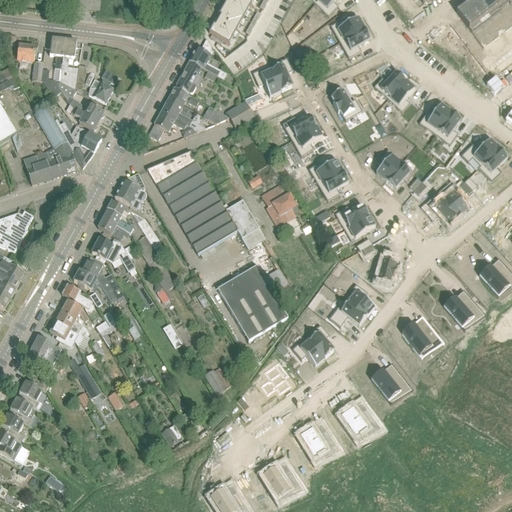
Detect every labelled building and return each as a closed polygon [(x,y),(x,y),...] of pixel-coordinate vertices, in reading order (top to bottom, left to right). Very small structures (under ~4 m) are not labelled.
[(238,0),(227,0),(223,8),(244,20),(251,7),(238,0)] [(320,0),(315,6),(328,19),(338,9),(334,5),(338,0),(320,0)] [(476,0),(473,0),(466,6),(479,23),(488,16),(476,0)] [(491,0),(476,0),(488,16),(498,8),(491,0)] [(506,0),(491,0),(498,8),(507,1),(506,0)] [(466,6),(456,14),(469,31),(479,23),(466,6)] [(223,8),(216,21),(237,32),(244,20),(223,8)] [(343,22),(330,29),(340,45),(364,31),(358,20),(346,27),(343,22)] [(216,21),(209,34),(212,36),(217,39),(223,42),(229,45),(237,32),(216,21)] [(364,31),(340,45),(349,61),(361,54),(358,49),(370,42),(364,31)] [(55,70),(61,71),(62,71),(65,42),(52,41),(50,57),(57,58),(55,70)] [(190,63),(202,70),(208,73),(208,74),(216,79),(217,78),(223,82),(226,76),(207,65),(211,57),(214,52),(206,41),(201,51),(197,49),(190,63)] [(60,83),(61,83),(60,84),(75,92),(79,70),(78,70),(68,69),(69,59),(75,59),(77,44),(65,42),(62,71),(61,71),(60,83)] [(35,48),(20,47),(18,63),(22,63),(22,66),(27,66),(27,64),(33,65),(35,48)] [(287,61),(270,68),(281,94),(293,89),(287,76),(292,74),(287,61)] [(196,88),(195,86),(193,85),(202,70),(190,63),(176,87),(190,95),(193,94),(196,88)] [(41,84),(41,83),(43,71),(43,66),(35,65),(33,83),(34,83),(33,86),(39,87),(40,84),(41,84)] [(75,92),(77,93),(83,97),(88,69),(79,67),(78,70),(79,70),(75,92)] [(270,68),(253,76),(259,89),(264,86),(270,99),(281,94),(270,68)] [(9,69),(0,74),(0,93),(18,84),(9,69)] [(41,83),(42,83),(49,92),(56,86),(60,84),(61,83),(60,83),(48,81),(49,72),(43,71),(41,83)] [(102,80),(103,81),(98,91),(90,90),(88,96),(106,106),(114,92),(109,89),(111,85),(115,87),(119,80),(106,73),(102,80)] [(205,79),(214,84),(216,79),(208,74),(205,79)] [(382,81),(374,89),(388,102),(405,83),(396,74),(387,85),(382,81)] [(405,83),(388,102),(402,114),(409,106),(405,102),(414,91),(405,83)] [(77,93),(75,92),(60,84),(56,86),(62,94),(69,104),(71,100),(72,101),(77,93)] [(62,94),(56,86),(49,92),(55,100),(62,94)] [(187,102),(197,108),(200,103),(175,89),(167,104),(173,107),(175,104),(177,106),(179,103),(184,106),(187,102)] [(343,93),(331,99),(334,105),(333,106),(338,115),(340,114),(346,123),(362,114),(355,102),(350,105),(343,93)] [(72,108),(74,110),(99,124),(104,114),(90,106),(88,110),(75,103),(73,102),(70,105),(72,108)] [(167,104),(162,113),(198,133),(203,131),(205,130),(198,126),(201,118),(196,115),(192,122),(179,116),(184,106),(179,103),(177,106),(175,104),(173,107),(167,104)] [(0,143),(17,134),(0,104),(0,143)] [(226,115),(229,120),(237,132),(256,121),(245,104),(226,115)] [(46,107),(33,115),(53,150),(47,153),(48,153),(23,161),(32,187),(78,173),(72,156),(74,155),(63,135),(62,135),(55,123),(46,107)] [(427,114),(419,126),(434,137),(451,114),(440,107),(432,118),(427,114)] [(79,125),(94,133),(99,124),(74,110),(71,115),(82,121),(79,125)] [(209,122),(216,126),(229,120),(215,112),(209,122)] [(184,138),(190,136),(198,133),(162,113),(149,137),(158,143),(164,132),(168,135),(174,125),(184,131),(183,133),(184,138)] [(451,114),(434,137),(449,147),(458,136),(453,133),(461,121),(451,114)] [(294,120),(282,127),(292,143),(316,129),(310,118),(297,125),(294,120)] [(316,129),(292,143),(301,159),(313,152),(310,147),(322,139),(316,129)] [(69,131),(63,135),(74,155),(83,170),(94,155),(102,142),(82,131),(75,142),(72,137),(69,131)] [(22,145),(18,134),(12,139),(17,153),(22,145)] [(474,146),(461,158),(468,165),(472,161),(480,169),(498,151),(490,142),(480,152),(474,146)] [(480,169),(478,170),(491,184),(500,175),(496,171),(507,160),(505,158),(507,156),(502,151),(500,153),(498,151),(480,169)] [(385,165),(376,175),(385,183),(402,164),(388,152),(381,161),(385,165)] [(214,193),(191,154),(147,172),(201,261),(207,257),(204,253),(238,233),(223,207),(214,193)] [(321,164),(309,172),(318,188),(342,173),(336,163),(324,170),(321,164)] [(402,164),(385,183),(395,192),(412,173),(402,164)] [(342,173),(318,188),(328,204),(340,197),(337,191),(349,184),(342,173)] [(145,195),(145,194),(143,193),(145,189),(138,175),(124,183),(115,199),(141,213),(141,210),(143,208),(141,207),(140,204),(143,204),(144,203),(145,202),(146,201),(147,199),(147,198),(146,196),(145,195)] [(469,180),(464,184),(472,193),(477,189),(469,180)] [(417,181),(409,189),(414,194),(422,185),(417,181)] [(464,184),(460,189),(468,197),(472,193),(464,184)] [(279,186),(261,197),(268,209),(267,210),(269,214),(278,229),(286,224),(296,218),(291,211),(297,208),(290,196),(286,198),(279,186)] [(422,186),(415,194),(419,198),(427,190),(422,186)] [(444,202),(459,220),(469,212),(454,194),(444,202)] [(441,198),(427,211),(435,220),(440,216),(450,228),(459,220),(444,202),(441,198)] [(260,230),(243,202),(228,211),(225,206),(223,207),(238,233),(247,250),(265,239),(260,230)] [(131,236),(135,244),(146,238),(138,226),(129,215),(130,214),(125,211),(126,211),(121,208),(112,203),(103,221),(116,227),(131,236)] [(347,209),(335,216),(344,232),(369,218),(362,207),(350,214),(347,209)] [(19,215),(0,221),(0,247),(4,250),(5,249),(15,255),(28,232),(26,231),(33,218),(24,213),(22,217),(19,215)] [(129,215),(138,226),(146,238),(155,253),(163,248),(146,222),(131,214),(130,214),(129,215)] [(369,218),(344,232),(351,243),(375,229),(369,218)] [(111,237),(114,233),(116,234),(115,235),(120,238),(121,237),(128,240),(131,236),(116,227),(103,221),(98,230),(111,237)] [(310,227),(303,231),(305,235),(312,231),(310,227)] [(135,244),(134,245),(159,285),(163,292),(165,295),(166,294),(170,292),(173,290),(174,289),(175,289),(176,288),(155,253),(146,238),(135,244)] [(100,240),(92,254),(101,259),(111,265),(120,260),(128,274),(135,270),(120,244),(114,241),(111,247),(100,240)] [(369,241),(357,248),(360,254),(362,252),(372,246),(369,241)] [(372,246),(362,252),(365,258),(375,252),(372,246)] [(0,270),(20,282),(25,274),(11,266),(13,263),(0,256),(0,270)] [(97,281),(99,285),(107,298),(110,303),(116,299),(117,300),(124,295),(112,276),(106,279),(105,278),(99,275),(104,266),(101,264),(92,259),(89,264),(88,264),(83,273),(97,281)] [(383,261),(377,283),(390,287),(391,280),(394,281),(397,272),(394,271),(396,265),(383,261)] [(257,268),(218,291),(249,344),(288,320),(257,268)] [(480,278),(479,278),(498,299),(499,298),(498,297),(511,283),(511,275),(505,268),(504,268),(505,269),(497,275),(491,268),(480,278)] [(0,282),(15,291),(20,282),(0,270),(0,282)] [(99,285),(97,281),(83,273),(82,273),(80,272),(75,280),(74,282),(74,283),(91,292),(92,292),(95,293),(99,285)] [(0,294),(10,300),(15,291),(0,282),(0,294)] [(90,313),(95,310),(92,306),(79,299),(81,295),(68,287),(62,297),(89,312),(90,313)] [(356,287),(345,302),(367,319),(375,309),(364,301),(367,296),(356,287)] [(176,311),(166,294),(165,295),(163,292),(157,295),(160,300),(163,305),(164,305),(165,307),(164,308),(169,315),(176,311)] [(10,300),(0,294),(0,305),(6,309),(10,300)] [(102,306),(95,294),(90,297),(97,310),(102,306)] [(444,308),(443,309),(462,330),(461,328),(471,320),(475,324),(484,318),(485,319),(486,319),(470,300),(462,307),(455,299),(444,309),(444,308)] [(345,302),(329,322),(340,330),(348,320),(359,329),(367,319),(345,302)] [(77,307),(68,303),(61,315),(75,323),(80,315),(85,323),(85,324),(86,326),(89,324),(87,322),(88,321),(81,310),(77,307)] [(103,317),(110,328),(116,325),(109,314),(103,317)] [(90,337),(83,328),(75,323),(61,315),(56,324),(79,336),(76,340),(74,344),(78,349),(84,351),(90,340),(87,338),(90,337)] [(69,335),(70,336),(76,340),(79,336),(56,324),(50,335),(58,339),(56,341),(64,345),(69,335)] [(170,325),(163,330),(166,336),(174,331),(170,325)] [(402,335),(422,360),(419,355),(429,346),(433,351),(442,345),(443,346),(444,346),(428,327),(420,333),(414,326),(403,335),(402,335)] [(320,328),(306,340),(325,361),(334,353),(325,342),(330,338),(320,328)] [(99,336),(108,351),(113,348),(106,336),(113,332),(111,329),(110,329),(99,336)] [(133,329),(128,333),(134,343),(140,339),(133,329)] [(62,351),(48,343),(39,338),(27,360),(50,372),(62,351)] [(306,340),(292,352),(301,363),(306,359),(315,369),(325,361),(306,340)] [(90,345),(99,359),(104,356),(95,341),(90,345)] [(284,357),(289,353),(283,346),(278,350),(284,357)] [(70,364),(69,365),(87,394),(94,390),(82,369),(79,370),(74,362),(71,363),(70,364)] [(276,369),(265,376),(269,381),(267,383),(274,392),(275,390),(279,395),(290,388),(281,376),(286,373),(280,363),(274,367),(276,369)] [(219,369),(214,373),(226,392),(231,388),(219,369)] [(204,377),(217,398),(226,392),(214,373),(213,372),(204,377)] [(372,381),(371,382),(388,404),(389,403),(388,402),(399,393),(403,398),(412,392),(412,394),(413,393),(398,373),(397,374),(389,380),(384,373),(372,382),(372,381)] [(19,394),(25,397),(22,402),(22,403),(33,409),(41,414),(41,413),(36,410),(39,404),(36,403),(42,393),(45,395),(49,388),(34,380),(31,386),(26,383),(19,394)] [(116,394),(108,399),(116,412),(124,408),(116,394)] [(170,398),(174,405),(180,401),(176,394),(170,398)] [(89,404),(84,395),(78,399),(83,408),(89,404)] [(27,419),(33,409),(22,403),(22,402),(17,399),(10,411),(18,415),(15,420),(24,425),(24,426),(32,430),(32,429),(29,428),(33,422),(27,419)] [(341,418),(340,418),(358,444),(359,444),(356,439),(375,425),(380,432),(381,431),(367,411),(358,418),(353,410),(341,419),(341,418)] [(91,418),(97,427),(102,424),(96,414),(91,418)] [(24,438),(18,435),(24,426),(24,425),(15,420),(8,416),(1,427),(9,431),(6,436),(15,441),(15,442),(23,446),(20,444),(24,438)] [(178,447),(170,431),(162,435),(170,451),(178,447)] [(300,438),(299,438),(314,462),(314,461),(313,460),(334,447),(336,451),(337,450),(326,433),(317,438),(313,431),(300,439),(300,438)] [(0,432),(0,454),(14,462),(23,446),(15,442),(15,441),(6,436),(0,432)] [(61,437),(65,443),(71,440),(67,433),(61,437)] [(117,468),(121,475),(131,469),(127,461),(117,468)] [(0,476),(7,480),(11,473),(3,468),(0,466),(0,476)] [(263,477),(263,478),(277,501),(278,501),(277,499),(298,487),(300,490),(301,490),(290,473),(281,478),(276,471),(264,479),(263,477)] [(20,472),(18,476),(25,480),(27,475),(20,472)] [(46,484),(58,493),(62,487),(50,478),(46,484)] [(0,499),(4,502),(9,493),(0,487),(0,499)] [(210,499),(210,500),(217,511),(239,511),(245,508),(247,511),(248,511),(237,495),(228,500),(224,493),(211,500),(210,499)]
